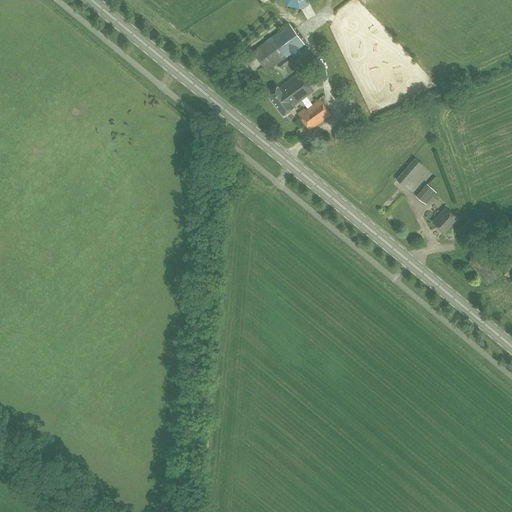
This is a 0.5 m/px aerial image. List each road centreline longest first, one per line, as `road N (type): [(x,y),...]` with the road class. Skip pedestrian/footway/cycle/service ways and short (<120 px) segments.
road 1 (primary): [(511,347),(90,0)]
road 2 (track): [(193,511),(219,135)]
